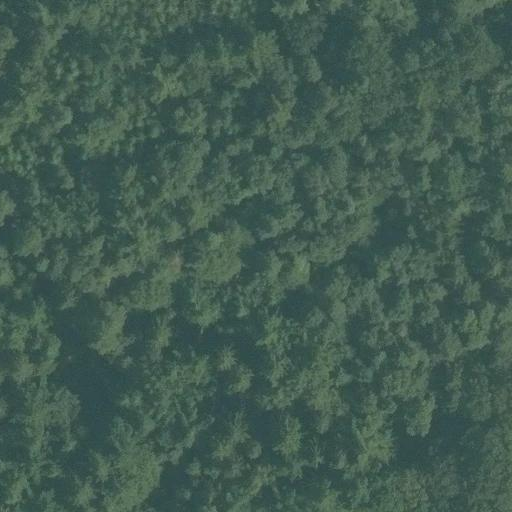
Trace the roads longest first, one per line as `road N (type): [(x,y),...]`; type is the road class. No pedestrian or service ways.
road 1 (track): [(511,250),(473,224),(374,122),(340,130),(264,200),(203,234),(102,337),(81,342),(0,229)]
road 2 (track): [(81,342),(196,511)]
road 3 (track): [(374,122),(369,93),(485,0)]
